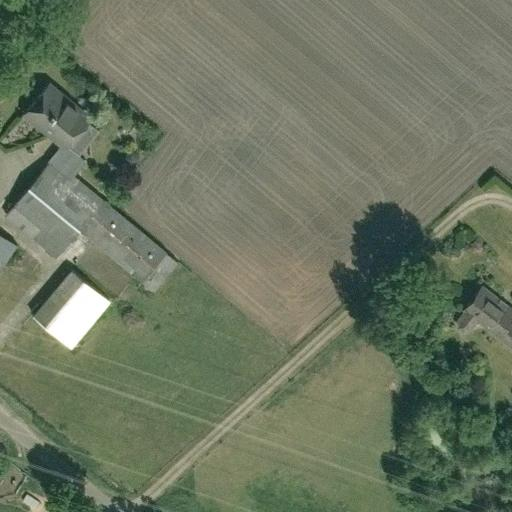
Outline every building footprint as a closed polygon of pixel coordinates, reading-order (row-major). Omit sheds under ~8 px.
[(51,157),(52,157),(73,175),(86,160),(68,145),(92,116),(49,80),(21,114),(60,146),(51,157)] [(73,175),(51,157),(5,213),(57,255),(79,227),(144,281),(168,253),(73,175)] [(0,268),(6,260),(16,244),(0,233),(0,268)] [(70,345),(109,299),(72,268),(33,314),(70,345)] [(464,308),(456,320),(457,327),(463,332),(470,331),(479,319),(510,345),(511,346),(511,319),(510,318),(511,315),(511,306),(483,284),(464,308)]
